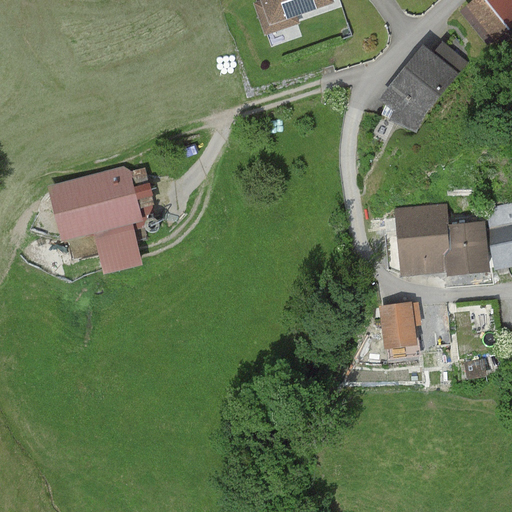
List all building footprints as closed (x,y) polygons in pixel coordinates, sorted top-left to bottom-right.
[(257,0),(258,2),(251,4),(262,37),(297,25),(294,16),(331,4),(329,0),(257,0)] [(511,0),(471,0),(452,17),(482,50),(491,42),(501,53),(511,43),(511,0)] [(415,56),(387,91),(376,117),(418,135),(430,106),(464,61),(439,42),(423,62),(415,56)] [(125,166),(48,187),(64,246),(95,238),(105,278),(148,266),(137,226),(160,220),(147,169),(133,173),(125,166)] [(392,209),(398,277),(443,273),(441,257),(445,251),(447,251),(445,223),(443,205),(392,209)] [(494,268),(511,265),(511,205),(486,210),(490,231),(487,231),(494,268)] [(486,274),(482,220),(445,223),(447,251),(445,251),(441,257),(443,273),(443,277),(486,274)] [(162,235),(163,233),(164,231),(164,229),(163,227),(162,225),(160,224),(158,223),(156,224),(154,224),(153,226),(152,227),(151,229),(152,231),(152,233),(154,235),(156,236),(158,236),(160,236),(162,235)] [(377,306),(382,350),(414,346),(412,327),(420,326),(417,303),(409,304),(409,302),(377,306)] [(482,360),(463,363),(465,380),(484,377),(482,360)]
